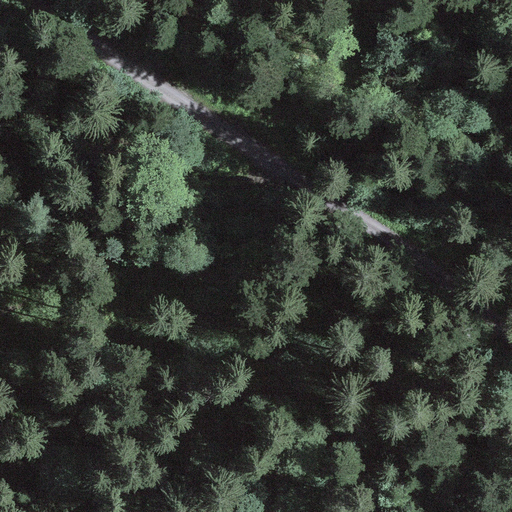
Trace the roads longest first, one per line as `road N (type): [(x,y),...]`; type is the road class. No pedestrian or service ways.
road 1 (track): [(511,337),(445,273),(45,0)]
road 2 (track): [(0,138),(92,141),(207,182),(257,182),(287,167)]
